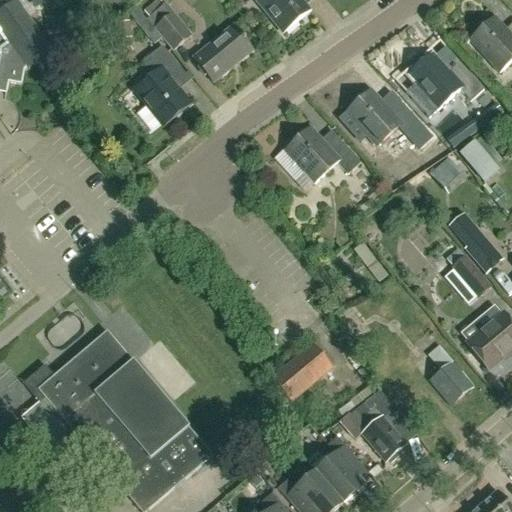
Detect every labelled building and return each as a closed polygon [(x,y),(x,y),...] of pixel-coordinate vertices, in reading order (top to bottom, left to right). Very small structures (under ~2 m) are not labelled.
[(166,5),(164,6),(159,0),(144,13),(149,19),(147,21),(154,29),(162,39),(173,53),(193,37),(175,15),(166,5)] [(260,0),(258,1),(284,33),(309,12),(298,0),(260,0)] [(0,94),(5,95),(6,95),(8,83),(21,86),(25,68),(27,71),(53,53),(17,1),(0,12),(0,94)] [(154,45),(162,39),(154,29),(147,21),(136,7),(129,12),(140,27),(154,45)] [(511,35),(509,38),(493,19),(467,42),(498,76),(511,62),(511,35)] [(116,24),(118,35),(129,34),(128,22),(116,24)] [(212,83),(251,52),(243,43),(245,41),(234,28),(193,60),(212,83)] [(151,133),(160,125),(187,104),(171,83),(182,73),(162,47),(141,63),(154,79),(135,94),(146,107),(136,115),(151,133)] [(468,104),(481,93),(458,66),(448,75),(431,57),(406,79),(436,113),(459,93),(468,104)] [(406,141),(420,129),(396,103),(386,112),(369,93),(344,116),(375,150),(397,131),(406,141)] [(504,116),(496,105),(479,117),(487,129),(504,116)] [(295,182),(303,174),(314,186),(335,166),(345,178),(359,166),(335,140),(326,148),(309,130),(284,152),(275,160),(295,182)] [(474,143),(460,155),(485,186),(500,173),(474,143)] [(428,153),(437,163),(447,154),(438,144),(428,153)] [(363,217),(381,203),(374,194),(367,199),(370,203),(360,212),(363,217)] [(501,262),(473,230),(458,243),(486,275),(501,262)] [(478,300),(492,288),(465,257),(451,269),(478,300)] [(511,324),(504,315),(468,345),(467,346),(489,372),(511,352),(511,324)] [(127,498),(139,511),(148,511),(212,458),(188,429),(189,429),(133,363),(132,363),(107,333),(54,378),(45,367),(23,386),(39,405),(31,412),(30,421),(56,452),(65,453),(72,447),(83,460),(87,457),(124,501),(127,498)] [(441,373),(429,383),(449,408),(473,388),(439,348),(428,357),(441,373)] [(293,404),(332,370),(313,349),(274,383),(293,404)] [(389,427),(401,418),(380,393),(350,418),(364,435),(362,437),(385,465),(388,462),(391,465),(398,458),(396,455),(406,447),(389,427)] [(328,463),(315,474),(342,506),(363,488),(360,484),(369,476),(337,439),(320,454),(328,463)] [(256,492),(265,485),(256,474),(247,482),(256,492)] [(315,474),(303,485),(295,476),(278,490),(296,511),(334,511),(342,506),(315,474)] [(511,511),(511,510),(497,494),(480,509),(482,511),(511,511)] [(285,511),(272,496),(255,510),(255,511),(285,511)]
